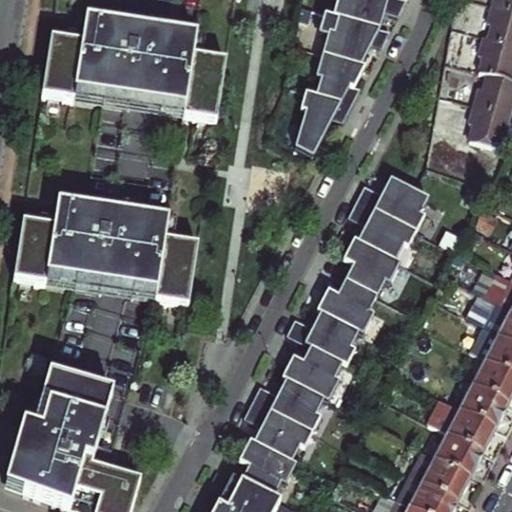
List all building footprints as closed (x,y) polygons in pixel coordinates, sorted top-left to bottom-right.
[(404,6),(383,0),(335,0),(334,3),(329,2),(323,19),(328,20),(377,35),(379,26),(382,18),(395,22),(404,6)] [(511,0),(494,0),(491,11),(511,16),(511,0)] [(511,16),(491,11),(486,29),(491,30),(487,46),(511,51),(511,16)] [(377,35),(328,20),(323,36),(318,35),(310,57),(357,70),(363,60),(368,50),(378,53),(387,38),(377,35)] [(52,42),(44,101),(218,127),(226,68),(194,63),(197,41),(87,24),(84,47),(52,42)] [(478,77),(486,79),(509,86),(511,74),(511,51),(487,46),(482,44),(477,62),(482,63),(478,77)] [(357,70),(310,57),(303,79),(308,81),(302,98),(346,111),(356,94),(350,92),(356,82),(361,72),(357,70)] [(511,86),(509,86),(486,79),(482,94),(479,93),(474,109),(509,118),(511,108),(511,86)] [(338,127),(346,111),(302,98),(292,95),(286,112),(291,113),(279,148),(308,162),(324,133),(328,125),(338,127)] [(509,118),(474,109),(468,128),(472,129),(468,145),(499,153),(500,149),(502,150),(504,142),(502,142),(505,132),(509,118)] [(390,193),(371,183),(359,207),(419,239),(432,215),(427,212),(436,197),(417,187),(398,177),(394,185),(390,193)] [(419,239),(359,207),(355,215),(373,224),(368,234),(365,239),(361,237),(357,246),(402,270),(407,262),(402,259),(411,244),(415,246),(419,239)] [(16,285),(47,290),(156,308),(188,312),(198,250),(166,245),(169,226),(60,208),(56,232),(25,228),(16,285)] [(486,245),(497,225),(491,222),(481,242),(486,245)] [(402,270),(357,246),(350,258),(360,264),(353,276),(348,286),(379,303),(391,280),(396,282),(402,270)] [(497,311),(509,288),(482,273),(470,298),(476,302),(496,312),(497,311)] [(327,310),(323,318),(360,338),(364,330),(369,332),(380,312),(375,309),(379,303),(348,286),(344,293),(334,288),(328,299),(323,308),(327,310)] [(509,288),(497,311),(511,318),(511,288),(510,287),(509,288)] [(488,328),(496,312),(476,302),(468,318),(488,328)] [(496,340),(495,342),(511,351),(511,318),(497,311),(496,312),(488,328),(485,334),(496,340)] [(315,348),(312,353),(343,369),(348,361),(352,363),(361,347),(356,345),(360,338),(323,318),(318,326),(301,317),(293,332),(310,341),(310,342),(316,345),(315,348)] [(511,351),(495,342),(483,366),(511,381),(511,351)] [(287,384),(324,404),(329,396),(333,398),(344,378),(340,375),(343,369),(312,353),(308,360),(298,355),(291,369),(287,375),(291,378),(287,384)] [(470,391),(483,366),(471,360),(459,385),(462,387),(470,391)] [(511,381),(483,366),(470,391),(472,392),(507,411),(511,401),(511,381)] [(51,379),(35,432),(23,428),(3,492),(20,498),(67,511),(128,511),(135,489),(89,474),(113,398),(51,379)] [(324,404),(287,384),(284,390),(282,394),(264,384),(253,406),(312,438),(325,414),(320,411),(324,404)] [(455,399),(466,404),(472,392),(470,391),(462,387),(455,399)] [(507,411),(472,392),(466,404),(460,417),(495,435),(504,417),(507,411)] [(312,438),(253,406),(248,415),(266,424),(262,431),(258,440),(254,438),(250,445),(295,469),(300,460),(295,458),(303,443),(308,445),(312,438)] [(460,417),(440,406),(428,430),(448,440),(454,428),(460,417)] [(495,435),(460,417),(454,428),(448,440),(483,458),(493,440),(495,435)] [(483,458),(448,440),(442,452),(435,465),(470,483),(480,464),(483,458)] [(250,445),(243,458),(253,463),(249,471),(245,478),(236,473),(231,480),(276,504),(280,496),(276,494),(284,478),(289,481),(295,469),(250,445)] [(431,446),(424,459),(435,465),(442,452),(431,446)] [(470,483),(435,465),(424,459),(421,458),(409,482),(458,507),(467,489),(470,483)] [(271,511),(276,504),(231,480),(221,499),(214,511),(271,511)] [(455,511),(458,507),(409,482),(396,507),(406,511),(455,511)] [(393,511),(396,507),(380,500),(374,511),(393,511)]
